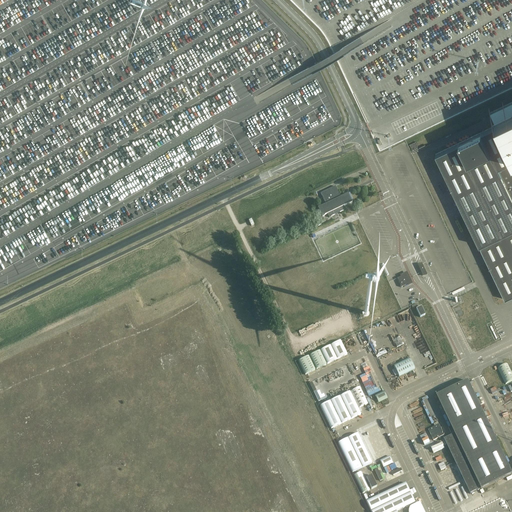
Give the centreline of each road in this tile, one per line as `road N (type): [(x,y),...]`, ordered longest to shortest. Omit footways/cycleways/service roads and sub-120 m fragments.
road 1 (secondary): [(0,303),(353,129)]
road 2 (secondary): [(353,129),(320,45),(277,0)]
road 3 (unknown): [(336,46),(395,17),(394,29),(342,59)]
road 4 (unknown): [(402,399),(451,511)]
